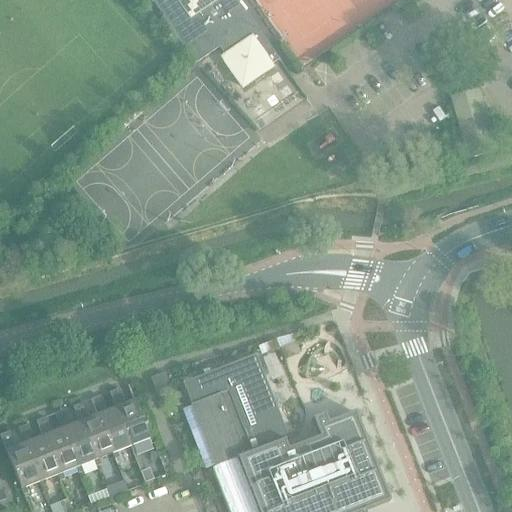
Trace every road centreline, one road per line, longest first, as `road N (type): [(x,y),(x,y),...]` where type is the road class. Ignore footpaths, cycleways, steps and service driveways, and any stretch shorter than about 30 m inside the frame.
road 1 (unclassified): [(420,293),(329,272),(261,280),(0,354)]
road 2 (tertiary): [(481,511),(415,350),(420,293)]
